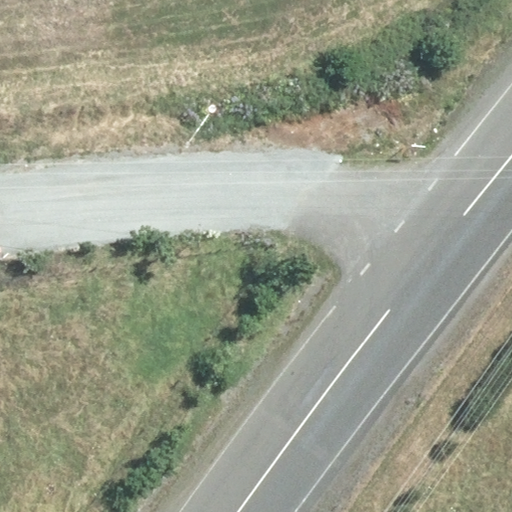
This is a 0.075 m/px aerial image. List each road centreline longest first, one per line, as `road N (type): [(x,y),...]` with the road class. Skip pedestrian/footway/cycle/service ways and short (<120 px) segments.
road 1 (unclassified): [(0,216),(249,188),(362,206),(432,264)]
road 2 (tertiary): [(432,264),(256,511)]
road 3 (tertiary): [(511,167),(432,264)]
